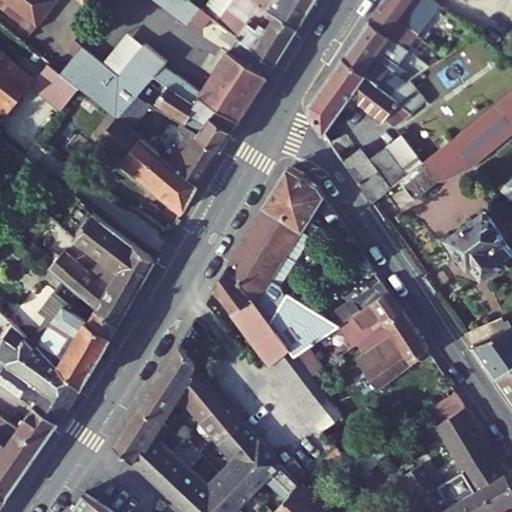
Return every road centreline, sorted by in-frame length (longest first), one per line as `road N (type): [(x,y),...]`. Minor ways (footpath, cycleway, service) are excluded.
road 1 (residential): [(272,127),(328,167),(511,433)]
road 2 (tertiary): [(86,431),(272,127)]
road 3 (tertiary): [(272,127),(347,0)]
